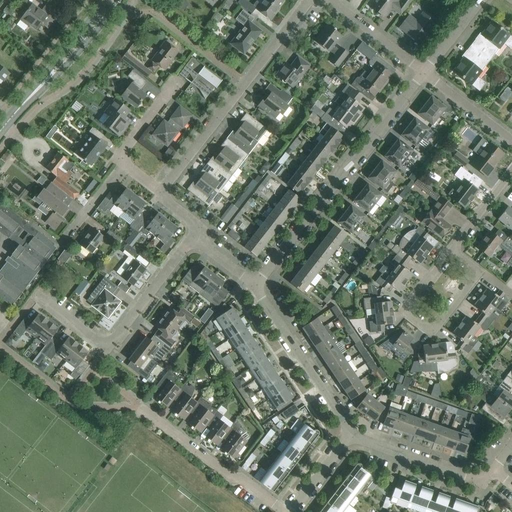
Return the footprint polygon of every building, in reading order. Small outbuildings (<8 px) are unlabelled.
[(182,0),(176,0),(173,4),(183,12),(188,5),(182,0)] [(274,12),(283,1),(281,0),(265,0),(261,6),(256,2),(253,5),(245,0),(239,0),(237,3),(252,14),(256,9),(270,20),(275,13),(274,13),(274,12)] [(403,0),(399,5),(393,0),(376,0),(371,7),(380,14),(382,12),(386,15),(392,8),(401,15),(411,1),(409,0),(403,0)] [(58,15),(45,5),(41,11),(32,4),(21,19),(36,30),(41,24),(48,29),(58,15)] [(8,6),(3,12),(10,18),(15,11),(8,6)] [(244,54),(261,31),(250,23),(254,19),(243,10),(235,19),(244,26),(230,44),(244,54)] [(217,13),(213,18),(219,22),(223,17),(217,13)] [(419,45),(433,27),(436,23),(423,13),(416,21),(409,15),(399,28),(407,34),(406,34),(419,45)] [(511,48),(511,37),(492,21),(482,34),(480,33),(475,39),(494,55),(503,43),(511,50),(511,48)] [(339,50),(334,46),(341,36),(336,32),(336,29),(332,29),(327,25),(315,41),(330,51),(335,55),(330,61),(337,67),(348,54),(341,48),(339,50)] [(170,62),(178,52),(165,41),(158,51),(151,60),(165,70),(171,62),(170,62)] [(477,77),(486,65),(466,50),(461,57),(463,58),(453,71),(479,91),(485,83),(477,77)] [(140,64),(126,53),(122,58),(136,69),(140,64)] [(391,74),(382,66),(385,62),(375,54),(369,62),(369,65),(374,69),(370,75),(371,76),(384,86),(389,79),(387,78),(391,74)] [(297,82),(310,66),(298,57),(293,63),(290,67),(285,63),(276,75),(282,79),(282,81),(285,84),(287,83),(291,86),(295,80),(297,82)] [(222,80),(204,66),(203,67),(192,58),(183,69),(184,69),(185,67),(191,71),(189,73),(191,77),(192,75),(195,78),(193,80),(205,99),(207,96),(216,86),(217,86),(217,87),(222,80)] [(150,62),(146,67),(154,73),(158,69),(150,62)] [(0,84),(5,78),(9,73),(0,66),(0,84)] [(141,91),(147,82),(132,70),(127,77),(133,81),(122,96),(136,108),(137,106),(141,105),(141,102),(146,95),(141,91)] [(384,86),(371,76),(370,75),(365,81),(360,77),(357,77),(351,85),(361,93),(364,89),(373,96),(377,91),(379,92),(384,86)] [(326,76),(322,80),(329,85),(332,81),(326,76)] [(287,105),(293,97),(284,91),(282,93),(270,83),(265,90),(268,92),(266,95),(268,96),(265,101),(263,99),(258,105),(275,119),(280,113),(282,115),(289,107),(287,105)] [(362,96),(347,85),(339,96),(345,101),(340,107),(357,120),(361,114),(360,114),(364,108),(357,103),(362,96)] [(511,90),(508,87),(499,98),(505,102),(511,93),(511,90)] [(443,103),(442,104),(431,96),(424,105),(439,117),(442,112),(448,113),(451,109),(443,103)] [(124,119),(130,110),(115,99),(105,111),(110,115),(103,124),(119,136),(129,123),(124,119)] [(439,117),(424,105),(417,114),(432,125),(439,117)] [(167,147),(179,132),(178,131),(181,127),(183,128),(192,116),(180,106),(170,119),(171,120),(168,124),(164,120),(152,135),(167,147)] [(357,120),(340,107),(336,113),(329,108),(321,119),(326,123),(336,131),(339,128),(339,126),(335,123),(336,121),(348,130),(352,125),(353,126),(357,120)] [(314,121),(317,116),(312,112),(309,117),(314,121)] [(268,130),(246,113),(242,118),(245,120),(239,128),(258,143),(262,146),(268,139),(263,135),(268,130)] [(429,129),(422,124),(415,118),(408,127),(422,138),(429,129)] [(344,137),(336,131),(326,123),(322,128),(327,132),(323,136),(336,147),(341,141),(340,140),(342,137),(343,137),(344,137)] [(311,127),(307,124),(303,129),(307,132),(311,127)] [(58,129),(54,126),(46,137),(49,140),(58,129)] [(91,166),(107,146),(102,142),(106,137),(93,127),(89,132),(92,135),(77,155),(91,166)] [(422,138),(408,127),(401,135),(415,147),(418,143),(425,148),(429,143),(422,138)] [(258,143),(239,128),(233,136),(230,134),(226,139),(248,155),(258,143)] [(336,147),(323,136),(319,142),(315,139),(312,143),(316,146),(328,156),(331,152),(332,153),(336,147)] [(300,142),(295,138),(292,143),(296,146),(300,142)] [(248,155),(226,139),(222,144),(225,146),(219,153),(238,168),(248,155)] [(417,154),(413,150),(398,139),(397,141),(395,140),(391,145),(392,147),(391,148),(406,159),(409,155),(413,159),(417,154)] [(491,170),(503,154),(489,143),(489,144),(482,139),(473,151),(479,156),(478,158),(477,157),(471,164),(487,177),(492,171),(491,170)] [(325,159),(328,156),(316,146),(308,156),(322,166),(326,160),(325,159)] [(406,159),(391,148),(390,149),(389,148),(384,154),(386,155),(384,157),(399,168),(406,159)] [(468,161),(457,152),(452,158),(464,167),(468,161)] [(65,183),(72,174),(69,172),(74,165),(59,153),(46,169),(56,177),(52,183),(65,193),(72,198),(74,199),(79,193),(65,183)] [(238,168),(219,153),(213,161),(210,159),(207,164),(228,181),(238,168)] [(322,166),(308,156),(301,165),(313,175),(316,171),(317,172),(322,166)] [(285,161),(281,157),(277,162),(282,165),(285,161)] [(396,172),(389,166),(381,160),(375,169),(389,181),(396,172)] [(266,161),(262,166),(267,170),(271,165),(266,161)] [(278,170),(282,165),(277,162),(273,166),(278,170)] [(228,181),(207,164),(203,169),(205,171),(199,179),(218,193),(228,181)] [(311,178),(313,175),(301,165),(294,174),(307,185),(312,179),(311,178)] [(262,166),(258,171),(263,175),(267,170),(262,166)] [(453,189),(449,194),(451,196),(451,197),(464,207),(470,200),(471,201),(473,198),(472,197),(477,190),(474,187),(479,181),(472,175),(461,167),(455,174),(464,180),(455,191),(453,189)] [(393,184),(389,181),(375,169),(374,170),(372,169),(368,175),(369,176),(368,178),(382,189),(384,187),(388,190),(393,184)] [(236,178),(246,186),(252,179),(242,171),(236,178)] [(307,185),(294,174),(286,184),(291,188),(299,194),(300,194),(299,193),(301,190),(302,191),(307,185)] [(418,179),(411,174),(408,178),(415,183),(418,179)] [(41,176),(37,182),(42,186),(47,179),(41,176)] [(218,193),(199,179),(194,187),(191,184),(187,190),(208,206),(213,200),(217,203),(222,196),(218,193)] [(68,209),(58,201),(65,193),(52,183),(51,182),(51,183),(45,191),(43,189),(38,196),(36,194),(33,200),(39,204),(41,201),(56,212),(54,215),(52,214),(46,222),(55,229),(61,221),(59,220),(62,217),(63,217),(62,216),(68,209)] [(382,195),(380,193),(367,184),(360,192),(375,204),(382,195)] [(123,212),(136,196),(126,189),(117,200),(113,197),(111,199),(109,201),(105,198),(98,207),(105,212),(107,209),(110,211),(114,205),(123,212)] [(442,219),(452,205),(431,189),(427,194),(437,202),(422,222),(441,237),(447,230),(450,226),(442,219)] [(293,209),(301,199),(289,190),(281,200),(293,209)] [(375,204),(360,192),(360,194),(358,192),(353,198),(355,199),(354,201),(368,213),(375,204)] [(238,208),(247,196),(244,193),(243,193),(234,205),(238,208)] [(136,215),(145,203),(136,196),(123,212),(119,217),(131,225),(130,227),(135,230),(142,220),(136,215)] [(286,219),(293,209),(281,200),(274,209),(286,219)] [(38,232),(1,202),(0,203),(0,232),(8,239),(13,233),(19,226),(30,235),(33,238),(38,232)] [(242,215),(249,205),(246,203),(238,212),(242,215)] [(365,216),(359,211),(351,205),(349,207),(348,205),(343,211),(345,213),(344,214),(358,225),(365,216)] [(395,219),(403,209),(400,206),(392,217),(395,219)] [(511,209),(508,207),(498,219),(511,230),(511,209)] [(278,228),(286,219),(274,209),(266,219),(278,228)] [(234,224),(242,215),(238,212),(231,222),(234,224)] [(155,236),(167,221),(158,213),(148,225),(142,220),(135,230),(139,234),(141,232),(146,236),(149,232),(155,236)] [(358,225),(344,214),(343,215),(341,214),(337,220),(338,221),(337,223),(352,234),(358,225)] [(387,230),(395,219),(392,217),(383,227),(387,230)] [(271,238),(278,228),(266,219),(259,228),(271,238)] [(167,240),(177,228),(167,221),(155,236),(164,244),(160,250),(164,253),(172,243),(167,240)] [(355,248),(343,239),(347,235),(335,226),(327,236),(339,245),(351,254),(355,248)] [(91,254),(104,237),(91,227),(87,233),(87,234),(80,244),(81,246),(78,250),(79,252),(85,256),(86,256),(89,252),(91,254)] [(379,241),(387,230),(383,227),(375,238),(379,241)] [(430,236),(429,235),(421,229),(418,227),(416,230),(414,232),(412,233),(410,234),(408,235),(406,237),(404,238),(427,256),(433,247),(428,242),(429,241),(428,239),(430,236)] [(264,247),(271,238),(259,228),(252,238),(264,247)] [(231,229),(227,234),(235,241),(239,236),(231,229)] [(121,239),(109,230),(105,235),(117,245),(121,239)] [(511,249),(503,242),(489,231),(484,237),(485,238),(477,248),(489,257),(498,245),(511,255),(511,262),(510,266),(511,267),(511,249)] [(43,260),(31,275),(14,262),(17,259),(12,255),(10,258),(8,256),(7,257),(9,258),(7,261),(5,260),(5,261),(7,262),(0,270),(0,274),(3,277),(6,272),(26,287),(57,248),(53,245),(55,244),(38,232),(33,238),(30,235),(24,242),(26,243),(24,245),(43,260)] [(332,254),(339,245),(327,236),(320,245),(332,254)] [(511,240),(507,237),(503,242),(511,249),(511,240)] [(256,257),(264,247),(252,238),(244,248),(256,257)] [(371,250),(379,241),(375,238),(368,248),(371,250)] [(427,256),(404,238),(403,240),(402,242),(401,244),(401,246),(400,248),(399,247),(395,244),(391,250),(397,254),(407,263),(411,258),(420,264),(427,256)] [(146,270),(138,263),(143,256),(140,254),(127,244),(123,249),(130,255),(121,266),(126,270),(121,277),(133,286),(141,275),(142,276),(146,270)] [(31,275),(43,260),(24,245),(22,248),(19,245),(11,255),(12,255),(17,259),(14,262),(31,275)] [(324,264),(332,254),(320,245),(312,255),(324,264)] [(359,261),(365,253),(362,251),(356,258),(359,261)] [(412,274),(404,268),(407,263),(397,254),(390,263),(395,267),(391,272),(405,283),(412,274)] [(317,273),(324,264),(312,255),(305,264),(317,273)] [(482,260),(479,264),(485,269),(488,265),(482,260)] [(310,283),(317,273),(305,264),(298,274),(310,283)] [(405,283),(391,272),(383,266),(379,271),(382,273),(375,282),(387,291),(389,289),(392,289),(393,287),(398,292),(405,283)] [(199,294),(214,275),(204,267),(199,273),(192,267),(182,280),(199,294)] [(22,293),(26,287),(6,272),(3,277),(0,274),(0,297),(11,306),(16,300),(16,301),(22,293)] [(302,293),(310,283),(298,274),(290,283),(302,293)] [(227,294),(219,289),(224,282),(214,275),(199,294),(217,307),(221,302),(227,294)] [(120,302),(112,295),(118,287),(104,277),(90,295),(96,300),(92,305),(108,318),(120,302)] [(84,280),(80,285),(85,288),(89,284),(84,280)] [(126,293),(129,289),(122,283),(118,288),(126,293)] [(377,289),(367,285),(368,296),(377,295),(377,289)] [(500,312),(510,298),(500,290),(496,295),(487,289),(480,297),(494,308),(500,312)] [(393,312),(391,301),(380,303),(380,296),(363,298),(365,310),(374,309),(375,315),(393,312)] [(490,313),(494,308),(480,297),(474,306),(482,313),(478,318),(489,326),(496,317),(490,313)] [(189,303),(184,309),(188,311),(193,305),(189,302),(189,303)] [(239,318),(232,308),(229,310),(224,303),(218,310),(215,315),(217,318),(215,319),(222,329),(239,318)] [(178,329),(185,320),(189,324),(195,317),(188,311),(184,309),(180,306),(175,312),(169,307),(162,317),(178,329)] [(393,312),(375,315),(376,321),(369,322),(370,333),(384,331),(383,325),(394,323),(393,312)] [(36,338),(49,321),(41,315),(40,315),(38,314),(30,324),(24,319),(14,332),(21,337),(26,330),(36,338)] [(489,326),(478,318),(475,323),(466,316),(459,325),(473,336),(473,335),(480,327),(485,331),(489,326)] [(171,338),(178,329),(162,317),(155,326),(161,331),(156,337),(154,335),(153,336),(170,348),(175,342),(171,338)] [(229,339),(246,328),(239,318),(222,329),(229,339)] [(308,337),(323,327),(317,318),(302,328),(308,337)] [(347,324),(343,318),(339,321),(343,327),(347,324)] [(50,339),(58,329),(56,328),(57,327),(49,321),(36,338),(45,345),(40,352),(46,356),(55,344),(50,339)] [(314,346),(332,334),(326,325),(323,327),(308,337),(314,346)] [(478,339),(473,335),(473,336),(459,325),(452,334),(461,340),(457,345),(468,354),(472,348),(478,339)] [(353,333),(350,327),(345,330),(349,336),(353,333)] [(236,349),(252,338),(246,328),(229,339),(236,349)] [(209,338),(203,330),(200,334),(205,341),(209,338)] [(407,347),(413,338),(404,331),(402,333),(400,332),(400,331),(378,346),(378,347),(381,345),(388,352),(393,345),(398,349),(394,355),(403,362),(412,351),(407,347)] [(357,338),(353,333),(349,336),(353,342),(357,338)] [(320,355),(338,343),(332,334),(314,346),(320,355)] [(171,349),(170,348),(153,336),(156,338),(154,340),(153,339),(151,341),(146,338),(143,342),(141,340),(136,347),(157,363),(165,353),(167,355),(171,349)] [(66,361),(79,344),(71,338),(70,339),(68,337),(61,348),(55,344),(46,356),(51,360),(56,354),(66,361)] [(370,337),(363,341),(368,349),(375,344),(370,337)] [(216,348),(209,338),(205,341),(212,351),(216,348)] [(242,359),(259,348),(252,338),(236,349),(242,359)] [(365,351),(359,342),(354,345),(360,354),(365,351)] [(341,354),(335,346),(339,343),(338,343),(320,355),(326,364),(341,354)] [(446,350),(445,343),(434,344),(436,362),(437,370),(438,374),(438,372),(441,372),(445,371),(449,369),(451,368),(455,366),(456,364),(454,351),(449,351),(447,350),(446,350)] [(79,344),(66,361),(76,369),(88,352),(86,351),(87,351),(79,344)] [(437,370),(436,362),(434,344),(423,346),(424,353),(422,353),(419,357),(418,357),(420,371),(425,371),(436,371),(437,370)] [(148,374),(157,363),(136,347),(130,354),(132,355),(129,359),(134,363),(132,365),(134,367),(132,369),(129,367),(142,377),(146,372),(148,374)] [(222,358),(216,348),(212,351),(218,361),(222,358)] [(249,369),(266,358),(259,348),(242,359),(249,369)] [(369,356),(365,351),(360,354),(364,360),(369,356)] [(332,373),(347,363),(341,354),(326,364),(332,373)] [(208,355),(204,361),(208,365),(213,359),(208,355)] [(229,368),(222,358),(218,361),(225,371),(229,368)] [(256,379),(272,368),(266,358),(249,369),(256,379)] [(496,361),(492,365),(497,369),(501,365),(496,361)] [(41,362),(36,368),(42,372),(46,367),(41,362)] [(338,382),(353,372),(347,363),(332,373),(338,382)] [(377,368),(374,363),(369,366),(372,372),(376,370),(377,368)] [(386,376),(380,367),(378,369),(377,368),(376,370),(382,379),(386,376)] [(236,378),(229,368),(225,371),(232,381),(236,378)] [(262,389),(279,378),(272,368),(256,379),(262,389)] [(511,368),(503,381),(511,388),(511,368)] [(475,380),(479,375),(474,369),(471,373),(472,377),(475,380)] [(76,379),(79,375),(74,371),(70,375),(76,379)] [(180,390),(173,384),(178,378),(168,371),(158,384),(164,389),(156,398),(167,407),(175,397),(180,390)] [(344,391),(359,381),(353,372),(338,382),(344,391)] [(397,374),(394,382),(402,385),(405,377),(397,374)] [(408,388),(411,379),(405,377),(402,385),(402,386),(408,388)] [(237,380),(236,378),(232,381),(238,391),(242,388),(240,385),(237,380)] [(269,399),(286,388),(279,378),(262,389),(269,399)] [(365,390),(359,381),(344,391),(351,400),(353,398),(365,390)] [(511,388),(503,381),(498,386),(503,390),(497,398),(511,409),(511,407),(511,388)] [(184,420),(191,410),(197,403),(196,402),(191,398),(195,390),(195,388),(194,387),(192,386),(191,386),(189,387),(185,383),(180,390),(175,397),(180,401),(173,411),(184,420)] [(406,393),(407,391),(408,388),(402,386),(397,384),(395,389),(406,393)] [(245,393),(242,388),(238,391),(245,401),(249,398),(245,393)] [(276,409),(293,398),(286,388),(269,399),(276,409)] [(251,389),(245,393),(249,398),(253,395),(255,395),(251,389)] [(365,415),(376,401),(367,394),(369,391),(367,389),(365,390),(353,398),(358,406),(356,408),(365,415)] [(415,400),(417,395),(407,391),(406,393),(405,396),(415,400)] [(201,432),(208,423),(217,411),(200,398),(196,402),(197,403),(191,410),(197,414),(189,424),(201,432)] [(256,408),(249,398),(245,401),(252,411),(256,408)] [(435,407),(437,402),(427,398),(425,404),(435,407)] [(507,414),(511,409),(497,398),(490,407),(486,403),(481,409),(503,425),(509,417),(507,414)] [(384,422),(388,410),(384,408),(376,401),(365,415),(374,422),(376,419),(384,422)] [(391,403),(389,408),(388,410),(384,422),(383,425),(393,429),(399,412),(401,406),(391,403)] [(286,420),(299,411),(294,404),(281,413),(286,420)] [(263,418),(256,408),(252,411),(259,421),(263,418)] [(466,418),(468,413),(458,409),(456,415),(466,418)] [(224,436),(233,424),(217,411),(208,423),(213,427),(206,437),(217,445),(224,436)] [(403,432),(409,416),(399,412),(393,429),(403,432)] [(478,416),(471,414),(468,423),(475,425),(478,416)] [(414,436),(419,419),(409,416),(403,432),(414,436)] [(314,430),(313,431),(298,419),(290,429),(296,433),(296,434),(310,445),(318,435),(319,434),(319,433),(319,432),(318,431),(317,430),(316,430),(315,430),(314,430)] [(424,439),(430,423),(419,419),(414,436),(424,439)] [(247,441),(240,436),(246,432),(239,422),(238,422),(239,422),(235,425),(233,424),(224,436),(230,440),(223,449),(234,458),(247,441)] [(434,443),(440,426),(430,423),(424,439),(434,443)] [(444,447),(450,430),(440,426),(434,443),(444,447)] [(454,450),(460,434),(450,430),(444,447),(454,450)] [(310,445),(296,434),(288,443),(303,454),(310,445)] [(465,454),(471,437),(460,434),(454,450),(465,454)] [(303,454),(288,443),(281,453),(296,464),(303,454)] [(296,464),(281,453),(274,462),(288,473),(296,464)] [(288,473),(274,462),(266,472),(281,483),(288,473)] [(363,470),(361,469),(362,468),(362,467),(362,465),(361,464),(360,464),(359,463),(358,463),(357,464),(356,465),(348,474),(363,486),(367,489),(374,479),(373,478),(365,472),(363,470)] [(367,466),(363,470),(365,472),(373,478),(377,473),(367,466)] [(281,483),(266,472),(259,481),(273,493),(281,483)] [(363,486),(348,474),(341,484),(356,495),(363,486)] [(407,508),(416,484),(405,480),(401,490),(395,488),(391,499),(390,502),(407,508)] [(356,495),(341,484),(334,493),(349,505),(356,495)] [(419,511),(424,511),(432,490),(422,486),(419,493),(413,491),(416,484),(407,508),(419,511)] [(443,511),(449,496),(438,492),(435,502),(429,500),(433,490),(432,490),(424,511),(443,511)] [(343,511),(349,505),(334,493),(326,503),(338,511),(343,511)] [(462,511),(466,502),(455,498),(452,508),(446,506),(450,496),(449,496),(443,511),(462,511)] [(475,511),(477,506),(466,502),(462,511),(475,511)] [(338,511),(326,503),(319,511),(338,511)]
